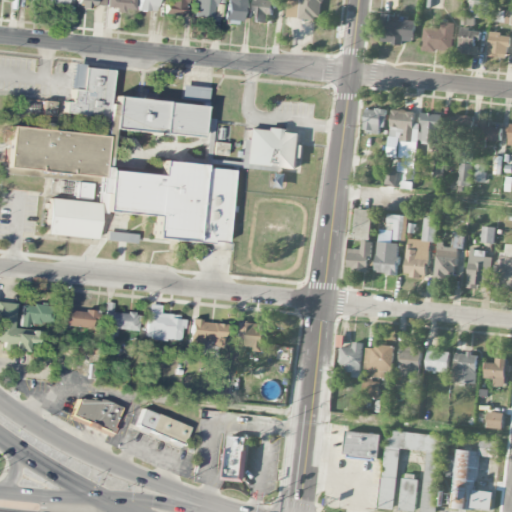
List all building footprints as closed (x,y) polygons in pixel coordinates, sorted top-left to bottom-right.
[(139,0),(139,11),(158,11),(158,0),(139,0)] [(167,0),(166,15),(185,16),(185,0),(167,0)] [(195,0),(194,18),(213,19),(214,0),(195,0)] [(226,0),(224,21),(231,22),(231,21),(242,23),(244,0),(226,0)] [(272,1),(270,1),(270,0),(254,0),(254,22),(271,23),(272,1)] [(287,0),(287,19),(321,20),(322,0),(287,0)] [(473,18),(488,19),(489,1),(474,1),(473,18)] [(414,43),(415,22),(383,21),(382,44),(403,45),(403,42),(414,43)] [(451,52),(455,25),(441,23),(441,30),(425,28),(422,51),(435,53),(436,50),(451,52)] [(477,55),(477,41),(480,41),(481,31),(460,30),(459,54),(477,55)] [(508,58),(509,37),(502,37),(502,33),(489,32),(488,57),(508,58)] [(111,69),(72,66),(68,102),(63,102),(62,114),(111,119),(113,105),(108,104),(111,69)] [(208,89),(182,85),(180,99),(205,104),(208,89)] [(111,129),(199,138),(202,106),(114,97),(111,129)] [(41,115),(54,116),(54,101),(42,101),(41,115)] [(366,109),(364,132),(383,134),(385,111),(366,109)] [(441,115),(422,113),(421,125),(413,124),(414,112),(392,110),(389,138),(400,139),(399,150),(416,152),(417,141),(439,143),(441,115)] [(473,116),(449,116),(449,134),(473,135),(473,116)] [(213,128),(214,119),(201,117),(200,126),(213,128)] [(491,122),(479,120),(477,141),(500,143),(502,128),(490,127),(491,122)] [(5,168),(100,177),(104,136),(8,127),(5,168)] [(300,133),(248,128),(246,140),(243,140),(241,164),(297,169),(300,133)] [(98,212),(105,212),(107,159),(100,159),(98,212)] [(443,159),(434,159),(433,178),(443,179),(443,159)] [(230,168),(160,162),(159,175),(108,171),(105,212),(154,216),(153,239),(224,245),(230,168)] [(458,187),(471,187),(472,165),(459,164),(458,187)] [(484,183),(486,166),(475,165),(473,182),(484,183)] [(89,183),(75,183),(74,197),(88,197),(89,183)] [(95,239),(98,204),(48,199),(45,234),(95,239)] [(371,210),(355,210),(354,239),(371,240),(371,210)] [(400,241),(401,234),(406,235),(407,217),(388,216),(387,224),(394,224),(393,240),(400,241)] [(408,239),(405,277),(427,279),(430,242),(435,243),(437,218),(424,216),(422,241),(408,239)] [(481,244),(495,244),(496,228),(482,227),(481,244)] [(136,242),(136,233),(107,232),(107,241),(136,242)] [(438,245),(434,279),(454,281),(458,249),(464,249),(465,235),(453,233),(452,247),(438,245)] [(349,249),(348,271),(370,272),(372,243),(362,242),(362,250),(349,249)] [(399,244),(378,243),(376,274),(397,275),(399,244)] [(511,245),(506,245),(505,254),(498,254),(496,289),(511,289),(511,245)] [(491,285),(492,253),(469,253),(468,289),(479,289),(479,285),(491,285)] [(0,342),(4,342),(4,350),(26,351),(26,343),(36,344),(37,330),(14,329),(15,303),(0,302),(0,342)] [(51,323),(52,306),(20,305),(20,327),(27,328),(27,323),(51,323)] [(144,339),(181,342),(183,317),(159,315),(160,306),(147,305),(144,339)] [(59,326),(97,328),(98,311),(60,309),(59,326)] [(113,344),(114,329),(136,331),(138,314),(104,311),(100,342),(113,344)] [(203,348),(204,344),(222,345),(223,323),(190,321),(188,347),(203,348)] [(264,350),(266,325),(236,323),(234,347),(264,350)] [(342,372),(361,373),(362,344),(350,343),(350,348),(342,347),(342,372)] [(392,373),(395,347),(375,345),(374,349),(366,348),(364,370),(372,371),(371,378),(385,379),(385,372),(392,373)] [(401,346),(400,376),(421,377),(422,347),(401,346)] [(427,372),(450,372),(450,352),(428,352),(427,372)] [(477,384),(478,355),(454,354),(453,383),(477,384)] [(507,360),(496,359),(495,363),(486,363),(485,379),(494,379),(494,387),(505,387),(506,369),(507,369),(507,360)] [(363,397),(379,397),(379,382),(364,381),(363,397)] [(70,417),(111,432),(120,409),(78,394),(70,417)] [(188,428),(142,408),(134,426),(181,445),(188,428)] [(486,428),(503,430),(504,414),(488,412),(486,428)] [(380,509),(395,510),(400,449),(427,452),(421,511),(437,511),(444,436),(387,431),(380,509)] [(380,460),(381,434),(346,433),(345,458),(380,460)] [(242,479),(247,437),(231,436),(226,478),(242,479)] [(478,457),(496,458),(497,443),(480,442),(479,452),(456,450),(455,460),(452,460),(449,509),(468,510),(470,483),(476,483),(478,457)] [(416,511),(419,481),(402,479),(399,511),(408,511),(416,511)] [(471,510),(492,511),(494,493),(473,491),(471,510)]
